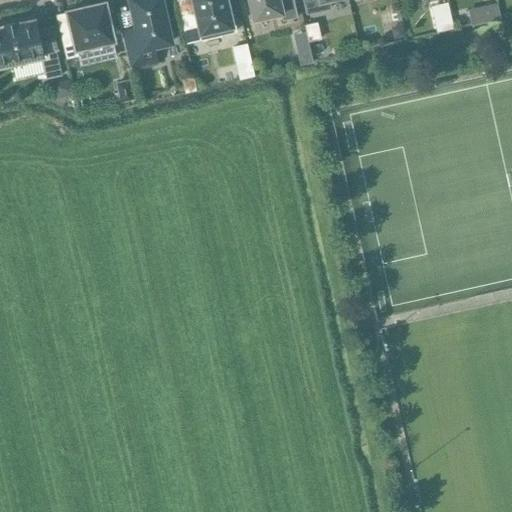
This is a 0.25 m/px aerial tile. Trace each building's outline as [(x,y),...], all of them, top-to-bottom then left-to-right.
[(163,0),(138,0),(139,3),(131,5),(136,27),(122,30),(118,13),(117,13),(130,70),(131,69),(157,63),(158,63),(155,49),(174,45),(168,16),(165,17),(163,11),(166,10),(163,0)] [(179,17),(185,44),(202,40),(201,34),(218,30),(220,36),(236,32),(232,15),(230,16),(226,0),(191,0),(195,13),(179,17)] [(281,14),(282,21),(297,18),(293,0),(248,0),(253,20),(281,14)] [(303,0),(307,14),(330,9),(328,0),(329,0),(303,0)] [(59,27),(66,59),(79,57),(77,49),(113,41),(104,4),(67,12),(70,24),(59,27)] [(0,67),(41,58),(46,79),(62,76),(56,50),(51,28),(36,32),(34,20),(18,24),(18,23),(3,26),(3,27),(0,27),(0,67)] [(304,26),(308,42),(321,40),(317,23),(304,26)]
